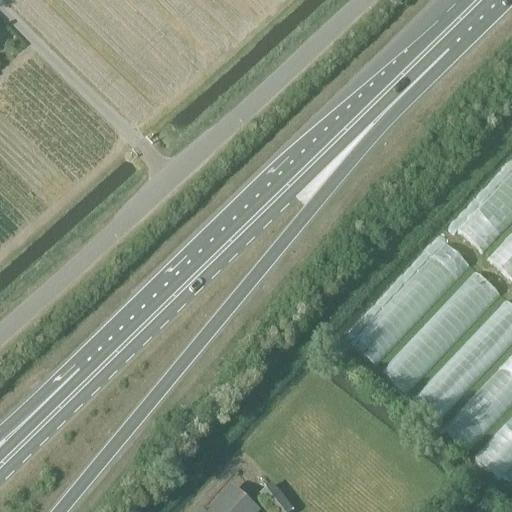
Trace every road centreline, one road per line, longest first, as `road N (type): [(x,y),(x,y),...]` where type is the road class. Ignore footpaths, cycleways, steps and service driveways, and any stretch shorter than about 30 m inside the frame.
road 1 (primary): [(50,511),(389,118),(446,31)]
road 2 (primary): [(446,31),(89,377)]
road 3 (unclassified): [(0,333),(363,0)]
road 4 (primary): [(89,377),(0,465)]
